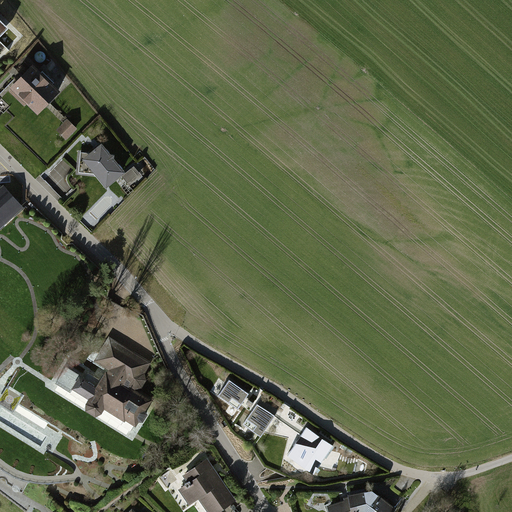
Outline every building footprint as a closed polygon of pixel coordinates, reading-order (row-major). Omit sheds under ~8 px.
[(35,60),(10,85),(39,114),(64,90),(35,60)] [(55,129),(64,139),(75,128),(66,118),(55,129)] [(87,152),(80,157),(95,176),(105,187),(114,180),(125,171),(101,141),(87,152)] [(80,157),(87,152),(76,151),(74,174),(95,176),(80,157)] [(135,175),(130,167),(125,171),(114,180),(126,195),(132,190),(126,182),(135,175)] [(0,230),(24,209),(4,186),(0,189),(0,230)] [(102,340),(90,359),(104,369),(94,387),(76,376),(68,388),(85,398),(82,403),(82,410),(92,416),(98,413),(101,408),(132,427),(148,399),(130,389),(139,386),(143,378),(141,372),(148,362),(105,336),(102,340)] [(85,398),(68,388),(76,376),(62,367),(53,383),(21,361),(0,395),(0,467),(8,474),(29,481),(57,482),(75,481),(89,477),(109,490),(143,435),(132,427),(101,408),(98,413),(92,416),(82,410),(82,403),(85,398)] [(250,391),(227,375),(215,392),(238,408),(250,391)] [(252,400),(237,421),(274,448),(291,426),(252,400)] [(338,444),(304,420),(280,455),(314,478),(338,444)] [(209,459),(185,475),(190,483),(181,489),(191,505),(202,498),(210,511),(216,511),(236,499),(209,459)] [(342,501),(327,505),(329,511),(394,511),(399,507),(374,488),(340,494),(342,501)]
